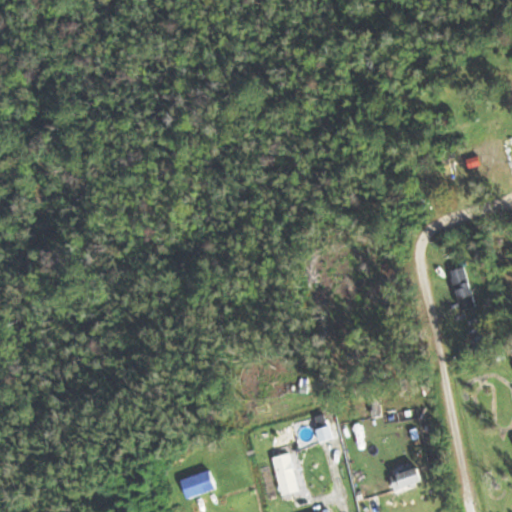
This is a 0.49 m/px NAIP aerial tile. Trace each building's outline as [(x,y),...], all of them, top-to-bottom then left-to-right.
[(502,165),(497,143),(457,152),(462,174),(502,165)] [(448,271),(459,309),(476,305),(464,266),(448,271)] [(320,439),(331,438),(329,419),(318,419),(320,439)] [(280,494),(299,490),(291,453),(273,457),(280,494)] [(388,477),(393,491),(422,480),(418,466),(388,477)]
